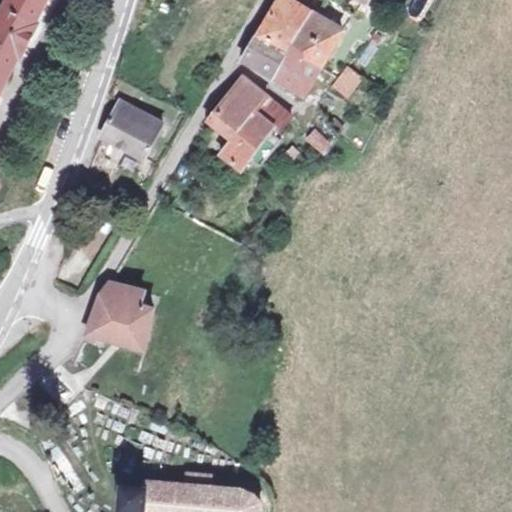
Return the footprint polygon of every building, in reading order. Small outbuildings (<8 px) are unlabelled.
[(0,0),(0,58),(1,56),(6,59),(23,25),(18,23),(29,0),(0,0)] [(301,6),(289,0),(261,0),(242,37),(276,53),(301,6)] [(313,0),(308,10),(334,24),(342,9),(327,0),(313,0)] [(355,0),(336,0),(351,9),(355,0)] [(308,10),(301,6),(276,53),(309,72),(334,24),(308,10)] [(371,63),(385,32),(375,28),(361,58),(371,63)] [(230,61),(263,80),(276,53),(242,37),(230,61)] [(296,99),(309,72),(276,53),(263,80),(296,99)] [(345,97),(364,82),(352,67),(333,81),(345,97)] [(251,115),(265,98),(242,82),(228,98),(251,115)] [(251,115),(228,98),(223,104),(209,121),(231,138),(251,115)] [(295,120),(265,98),(251,115),(231,138),(221,151),(241,167),(250,158),(261,168),(286,138),(283,135),(295,120)] [(209,121),(223,104),(219,100),(204,118),(209,121)] [(150,126),(114,105),(93,143),(84,163),(92,168),(99,153),(127,168),(150,126)] [(317,124),(305,140),(324,154),(335,138),(317,124)] [(293,156),(283,150),(277,157),(286,165),(293,156)] [(147,297),(149,285),(110,275),(102,288),(94,303),(86,331),(120,341),(147,348),(159,305),(147,297)] [(54,370),(40,381),(60,405),(74,394),(54,370)] [(182,476),(181,484),(144,480),(142,490),(120,487),(116,511),(265,511),(265,509),(263,504),(260,500),(256,497),(251,495),(242,494),(229,493),(230,481),(182,476)]
